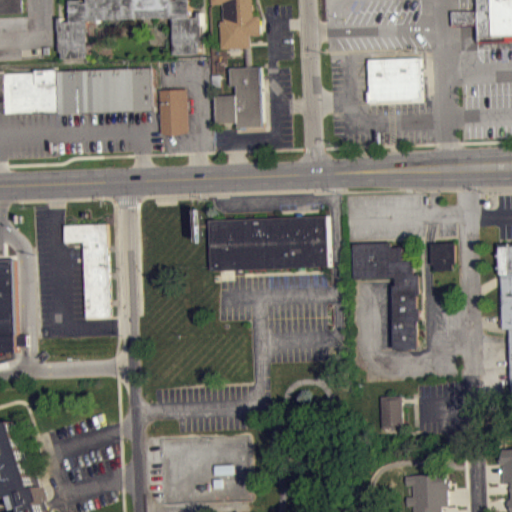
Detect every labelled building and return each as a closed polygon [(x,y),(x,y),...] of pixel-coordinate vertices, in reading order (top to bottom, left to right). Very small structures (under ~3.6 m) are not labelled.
[(0,0),(24,0),(25,13),(0,13),(0,0)] [(60,16),(61,30),(63,34),(63,52),(66,52),(66,57),(93,56),(91,19),(175,16),(178,54),(204,53),(203,45),(207,45),(205,11),(200,12),(200,16),(194,16),(192,0),(90,0),(90,1),(85,2),(85,0),(72,0),(73,20),(65,21),(65,16),(60,16)] [(212,0),(213,2),(225,1),(225,19),(221,19),(222,47),(253,46),(252,34),(263,34),(262,15),(255,15),(254,0),(212,0)] [(478,0),(511,0),(511,39),(479,41),(479,23),(454,24),(453,10),(479,10),(478,0)] [(455,32),(478,31),(477,17),(455,17),(455,32)] [(370,58),(422,56),(424,99),(372,101),(370,58)] [(219,94),(220,123),(241,121),(242,126),(265,125),(264,65),(232,67),(233,84),(239,83),(239,94),(219,94)] [(0,69),(0,110),(8,110),(9,113),(60,111),(61,113),(155,109),(157,109),(155,66),(7,72),(7,69),(0,69)] [(162,88),(164,132),(193,131),(191,88),(162,88)] [(212,218),(214,269),(333,265),(331,214),(212,218)] [(66,224),(67,241),(86,241),(89,315),(112,314),(109,222),(66,224)] [(433,241),(457,240),(459,267),(438,268),(437,263),(434,263),(433,241)] [(355,242),(356,278),(394,277),(397,347),(421,347),(420,321),(423,321),(422,306),(420,307),(420,296),(422,296),(421,273),(416,273),(416,259),(411,259),(410,244),(393,245),(393,241),(355,242)] [(503,245),(511,244),(511,327),(507,327),(503,245)] [(0,350),(21,350),(21,345),(25,345),(31,345),(30,333),(25,333),(20,333),(17,259),(0,259),(0,350)] [(383,395),(384,427),(405,426),(404,395),(383,395)] [(47,511),(44,503),(48,501),(44,485),(38,487),(15,420),(0,425),(0,474),(7,497),(15,494),(20,508),(26,506),(27,511),(47,511)] [(511,446),(511,508),(511,500),(511,498),(511,481),(506,481),(506,475),(506,464),(503,464),(502,458),(502,454),(505,454),(505,447),(511,446)] [(216,464),(235,463),(235,472),(217,473),(216,464)] [(414,474),(414,475),(407,475),(408,484),(414,484),(415,495),(409,496),(409,504),(415,504),(415,511),(445,511),(444,506),(447,505),(450,505),(449,487),(453,487),(452,482),(452,478),(450,478),(449,472),(414,474)] [(223,477),(215,477),(215,486),(223,486),(223,477)]
